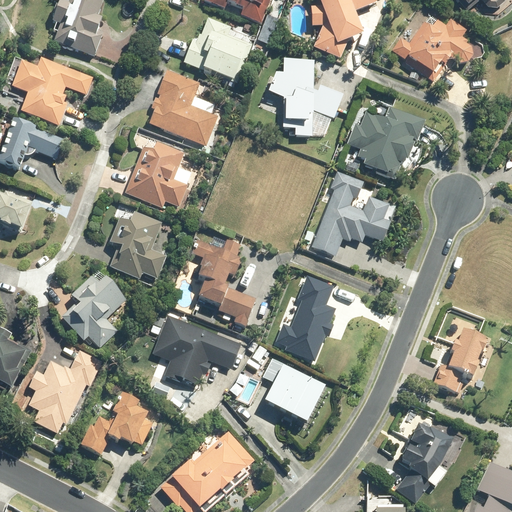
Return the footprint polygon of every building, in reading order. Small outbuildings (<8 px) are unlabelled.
[(55,14),(53,21),(60,23),(54,41),(94,56),(104,32),(98,30),(103,17),(98,15),(104,0),(69,0),(69,2),(64,0),(61,0),(59,5),(56,4),(53,14),(55,14)] [(207,0),(225,7),(228,0),(245,7),(242,13),(262,21),(270,0),(207,0)] [(315,0),(318,6),(309,7),(310,26),(320,26),(311,47),(337,59),(347,39),(359,34),(351,12),(375,3),(374,0),(315,0)] [(457,0),(466,10),(477,0),(479,0),(486,8),(495,8),(503,2),(503,0),(457,0)] [(253,44),(229,34),(233,26),(209,17),(202,34),(200,33),(197,40),(193,38),(184,62),(237,84),(253,44)] [(400,38),(391,51),(406,61),(404,64),(432,83),(449,58),(458,64),(466,63),(471,56),(470,48),(465,44),(467,41),(461,38),(465,31),(450,20),(445,27),(437,21),(432,29),(423,23),(408,44),(400,38)] [(261,27),(261,35),(269,35),(269,28),(261,27)] [(12,86),(28,92),(21,111),(59,125),(67,103),(64,102),(67,95),(63,94),(66,86),(87,94),(93,77),(42,58),(39,67),(23,60),(12,86)] [(315,92),(311,91),(311,61),(281,59),(281,73),(273,73),(265,92),(281,98),(280,129),(293,129),(293,136),(310,136),(311,111),(331,119),(340,96),(317,87),(315,92)] [(192,105),(201,83),(167,70),(158,93),(161,94),(160,98),(157,97),(152,108),(156,109),(150,123),(207,146),(219,116),(192,105)] [(358,150),(355,157),(362,160),(361,165),(375,170),(374,174),(392,181),(399,165),(401,166),(403,161),(404,162),(410,145),(409,144),(410,141),(414,142),(423,122),(390,109),(388,115),(384,113),(382,119),(365,112),(359,126),(353,124),(346,144),(358,150)] [(14,117),(0,154),(0,159),(21,167),(25,154),(26,155),(28,155),(30,155),(31,155),(33,154),(34,153),(35,152),(35,151),(57,159),(66,136),(36,128),(37,125),(14,117)] [(174,179),(185,152),(158,141),(154,151),(143,147),(125,193),(163,208),(166,202),(180,208),(189,186),(174,179)] [(363,185),(337,175),(331,192),(334,193),(312,250),(336,260),(342,242),(350,245),(351,242),(362,246),(365,239),(382,246),(390,225),(384,222),(389,208),(368,200),(363,214),(350,209),(353,201),(356,202),(363,185)] [(0,225),(21,233),(32,202),(5,191),(4,193),(0,191),(0,225)] [(109,241),(118,245),(109,267),(140,279),(143,272),(157,277),(166,255),(152,250),(162,222),(133,211),(129,221),(119,217),(109,241)] [(199,296),(222,305),(219,311),(236,317),(235,322),(247,327),(249,321),(248,321),(256,299),(229,288),(228,290),(225,288),(230,274),(235,276),(243,258),(238,256),(242,245),(227,240),(224,250),(197,240),(191,253),(204,258),(201,266),(203,267),(199,276),(207,278),(199,296)] [(72,294),(78,301),(62,316),(84,341),(89,337),(100,349),(119,331),(107,319),(128,298),(107,275),(99,283),(92,276),(72,294)] [(330,326),(336,312),(326,308),(334,288),(308,278),(298,302),(302,303),(291,330),(283,327),(276,345),(286,349),(285,354),(315,365),(325,339),(328,340),(333,328),(330,326)] [(166,320),(157,316),(150,332),(160,336),(166,320)] [(232,370),(242,345),(169,316),(154,354),(171,361),(165,376),(181,382),(182,379),(196,385),(198,382),(199,383),(203,373),(207,375),(212,364),(208,362),(209,361),(232,370)] [(0,380),(12,387),(31,351),(9,339),(11,333),(0,327),(0,380)] [(485,344),(486,341),(460,331),(455,343),(452,341),(448,352),(451,353),(446,367),(439,365),(432,385),(454,394),(455,393),(458,394),(465,376),(470,378),(476,364),(474,363),(478,352),(485,354),(488,345),(485,344)] [(253,343),(247,352),(254,356),(251,360),(259,365),(268,353),(253,343)] [(36,391),(29,406),(40,411),(34,422),(58,434),(63,423),(67,425),(87,385),(89,386),(102,361),(80,350),(71,369),(65,366),(65,368),(51,361),(43,375),(37,371),(29,388),(36,391)] [(284,365),(266,401),(309,422),(327,385),(284,365)] [(150,412),(138,407),(141,400),(123,392),(109,421),(100,416),(95,427),(91,425),(81,444),(102,454),(111,436),(120,440),(122,437),(134,443),(134,441),(142,446),(153,424),(146,420),(150,412)] [(426,430),(416,425),(411,434),(412,435),(409,441),(407,440),(403,449),(405,450),(399,461),(407,466),(406,468),(410,471),(395,491),(414,505),(429,485),(434,488),(445,472),(437,467),(450,441),(427,429),(426,430)] [(247,468),(255,461),(229,431),(195,462),(193,459),(161,487),(179,507),(181,506),(186,511),(196,511),(201,508),(203,511),(207,511),(249,475),(247,472),(248,470),(247,468)] [(179,460),(174,464),(178,468),(183,463),(179,460)] [(511,511),(511,510),(511,473),(488,464),(475,491),(487,497),(481,510),(474,507),(471,511),(511,511)]
